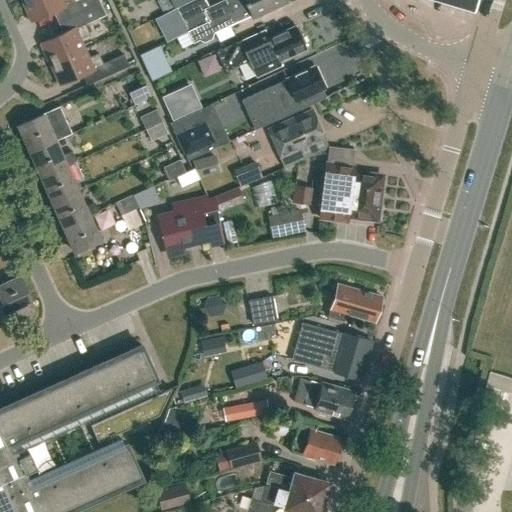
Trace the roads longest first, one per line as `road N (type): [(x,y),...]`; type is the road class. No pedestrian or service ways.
road 1 (residential): [(64,334),(188,277),(312,250),(416,269)]
road 2 (secondary): [(437,315),(511,70)]
road 3 (residential): [(416,269),(345,511)]
road 4 (residential): [(477,63),(416,269)]
road 5 (secondary): [(437,315),(416,360),(378,511)]
road 6 (secondary): [(405,511),(437,315)]
road 7 (residential): [(64,334),(0,191)]
road 8 (unclassified): [(477,63),(411,42),(374,18),(366,0)]
